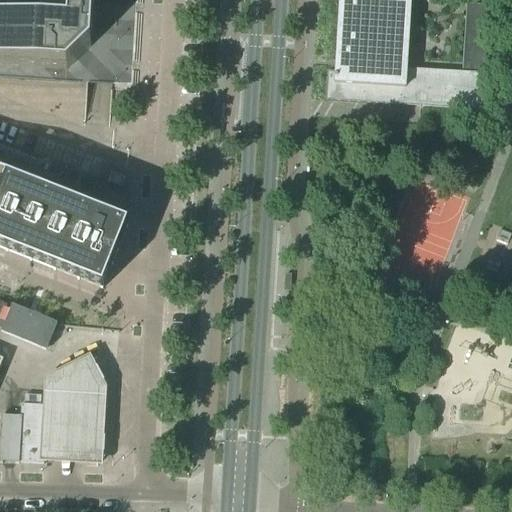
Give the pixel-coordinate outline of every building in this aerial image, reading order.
[(0,0),(0,79),(88,84),(101,85),(113,86),(130,87),(131,66),(134,10),(134,0),(0,0)] [(352,104),(361,104),(362,104),(404,107),(486,112),(487,93),(488,76),(462,75),(406,72),(410,0),(402,0),(339,0),(335,63),(335,75),(329,75),(328,75),(327,102),(342,103),(352,104)] [(466,3),(464,67),(479,68),(481,3),(466,3)] [(111,174),(107,184),(122,190),(126,180),(111,174)] [(0,251),(102,292),(128,227),(0,176),(0,251)] [(0,329),(3,331),(1,335),(45,353),(56,326),(49,323),(0,303),(0,329)] [(44,381),(40,465),(66,466),(103,469),(107,390),(98,373),(90,358),(44,381)] [(373,400),(373,407),(373,408),(385,409),(386,401),(373,400)] [(0,465),(9,466),(19,466),(19,465),(43,466),(47,408),(21,407),(20,419),(11,418),(1,418),(0,440),(0,465)]
